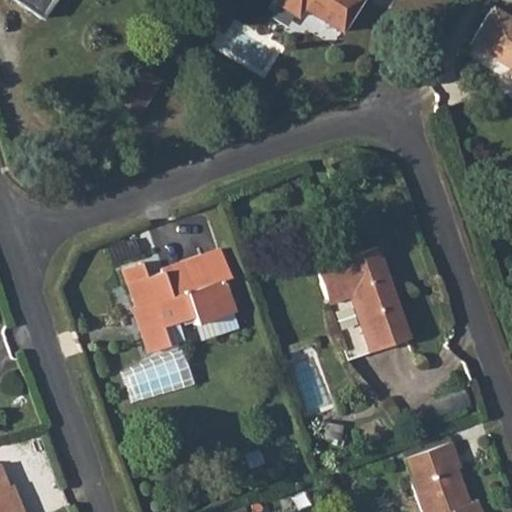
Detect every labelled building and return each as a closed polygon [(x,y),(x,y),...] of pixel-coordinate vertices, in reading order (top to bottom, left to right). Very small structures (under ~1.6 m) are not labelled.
[(59,0),(7,0),(6,2),(42,25),(59,0)] [(227,33),(241,4),(232,0),(224,0),(212,26),(227,33)] [(363,0),(286,0),(281,11),(303,24),(309,16),(347,38),(368,3),(363,0)] [(511,91),(511,31),(494,21),(471,57),(511,81),(511,83),(509,89),(511,91)] [(166,88),(140,71),(118,105),(144,123),(166,88)] [(230,253),(170,274),(157,282),(152,268),(133,275),(162,356),(180,350),(174,332),(202,321),(205,329),(243,316),(232,283),(240,280),(230,253)] [(376,358),(415,344),(385,254),(348,266),(349,270),(324,279),(334,309),(356,302),(376,358)] [(353,305),(336,309),(349,358),(365,353),(353,305)] [(174,332),(180,350),(195,344),(189,326),(174,332)] [(466,447),(421,464),(430,486),(426,488),(435,511),(493,511),(490,504),(483,506),(467,465),(472,463),(466,447)] [(9,466),(0,469),(0,511),(24,511),(15,490),(19,488),(9,466)]
